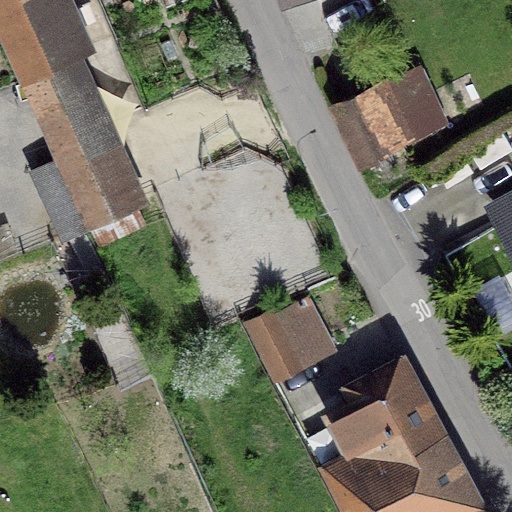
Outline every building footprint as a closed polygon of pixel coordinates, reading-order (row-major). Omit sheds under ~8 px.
[(51,0),(0,0),(0,24),(83,221),(135,196),(51,0)] [(382,86),(330,111),(356,165),(408,140),(382,86)] [(511,214),(501,221),(511,240),(511,214)] [(304,301),(247,327),(269,373),(325,347),(304,301)] [(329,481),(345,510),(447,453),(411,390),(340,430),(359,464),(329,481)] [(480,511),(447,453),(345,510),(346,511),(480,511)]
